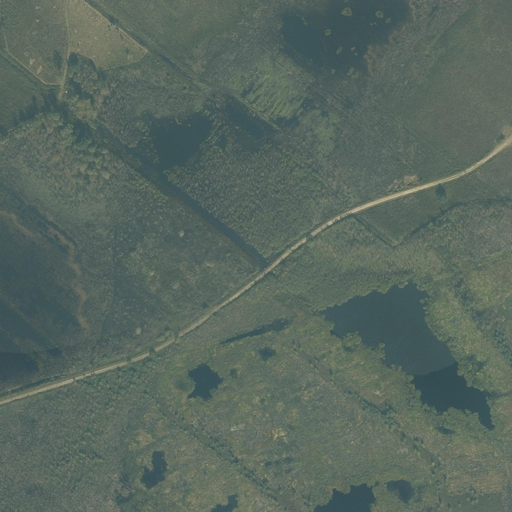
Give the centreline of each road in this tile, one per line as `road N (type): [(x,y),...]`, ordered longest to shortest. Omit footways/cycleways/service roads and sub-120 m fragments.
road 1 (track): [(0,403),(144,355),(338,218),(462,173),(511,138)]
road 2 (track): [(0,135),(56,103),(70,42),(67,0)]
